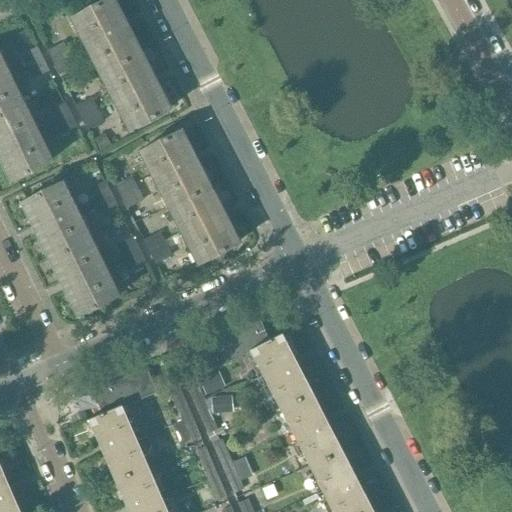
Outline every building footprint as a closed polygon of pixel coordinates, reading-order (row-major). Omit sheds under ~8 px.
[(102,73),(139,54),(110,0),(105,0),(73,16),(102,73)] [(63,42),(54,46),(57,52),(60,58),(69,54),(63,42)] [(49,56),(57,52),(54,46),(46,50),(49,56)] [(31,57),(39,53),(36,47),(28,51),(31,57)] [(28,51),(20,55),(26,67),(34,63),(31,57),(28,51)] [(57,52),(49,56),(52,62),(60,58),(57,52)] [(39,53),(31,57),(34,63),(42,59),(39,53)] [(67,70),(75,66),(69,54),(60,58),(64,64),(67,70)] [(139,54),(102,73),(131,129),(168,111),(139,54)] [(55,68),(64,64),(60,58),(52,62),(55,68)] [(37,69),(45,65),(42,59),(34,63),(37,69)] [(0,115),(22,105),(0,60),(0,115)] [(32,79),(40,75),(37,69),(34,63),(26,67),(32,79)] [(64,64),(55,68),(58,74),(67,70),(64,64)] [(45,65),(37,69),(40,75),(48,71),(45,65)] [(91,97),(83,102),(85,107),(89,113),(97,109),(91,97)] [(77,112),(85,107),(83,102),(74,106),(77,112)] [(59,113),(68,109),(65,103),(56,107),(59,113)] [(22,105),(0,115),(0,152),(13,179),(50,162),(22,105)] [(48,111),(54,123),(62,119),(59,113),(56,107),(48,111)] [(85,107),(77,112),(80,118),(89,113),(85,107)] [(68,109),(59,113),(62,119),(71,115),(68,109)] [(95,126),(103,121),(97,109),(89,113),(92,119),(95,126)] [(83,124),(92,119),(89,113),(80,118),(83,124)] [(65,125),(74,121),(71,115),(62,119),(65,125)] [(60,135),(68,131),(65,125),(62,119),(54,123),(60,135)] [(92,119),(83,124),(86,130),(95,126),(92,119)] [(74,121),(65,125),(68,131),(77,127),(74,121)] [(207,187),(178,132),(142,150),(171,206),(207,187)] [(131,176),(123,180),(125,186),(129,192),(137,188),(131,176)] [(117,190),(125,186),(123,180),(114,185),(117,190)] [(99,191),(107,187),(104,181),(96,185),(99,191)] [(52,257),(88,239),(60,183),(24,201),(52,257)] [(88,189),(94,201),(102,197),(99,191),(96,185),(88,189)] [(125,186),(117,190),(120,196),(129,192),(125,186)] [(107,187),(99,191),(102,197),(110,193),(107,187)] [(207,187),(171,206),(200,262),(236,244),(207,187)] [(135,205),(143,200),(137,188),(129,192),(132,198),(135,205)] [(123,202),(132,198),(129,192),(120,196),(123,202)] [(105,203),(113,199),(110,193),(102,197),(105,203)] [(94,201),(100,213),(108,209),(105,203),(102,197),(94,201)] [(132,198),(123,202),(127,209),(135,205),(132,198)] [(113,199),(105,203),(108,209),(116,205),(113,199)] [(159,232),(151,236),(154,242),(157,248),(165,244),(159,232)] [(128,247),(136,243),(133,236),(125,241),(128,247)] [(145,246),(154,242),(151,236),(142,240),(145,246)] [(88,239),(52,257),(80,314),(116,296),(88,239)] [(125,241),(116,245),(123,257),(131,253),(128,247),(125,241)] [(154,242),(145,246),(148,252),(157,248),(154,242)] [(136,243),(128,247),(131,253),(139,249),(136,243)] [(163,259),(171,255),(165,244),(157,248),(160,254),(163,259)] [(151,258),(160,254),(157,248),(148,252),(151,258)] [(134,259),(142,255),(139,249),(131,253),(134,259)] [(129,268),(136,264),(134,259),(131,253),(123,257),(129,268)] [(160,254),(151,258),(154,263),(163,259),(160,254)] [(142,255),(134,259),(136,264),(145,260),(142,255)] [(258,321),(207,343),(217,366),(250,351),(249,350),(270,339),(270,338),(266,340),(258,321)] [(311,392),(295,361),(282,335),(283,334),(282,333),(270,339),(249,350),(250,351),(280,409),(311,392)] [(155,392),(150,381),(145,370),(94,392),(102,412),(99,414),(99,415),(121,405),(121,406),(155,392)] [(195,380),(185,384),(189,393),(199,389),(195,380)] [(178,388),(169,392),(172,400),(182,396),(178,388)] [(199,389),(189,393),(193,401),(202,397),(199,389)] [(280,409),(309,466),(341,450),(311,392),(280,409)] [(172,400),(176,408),(185,404),(182,396),(172,400)] [(212,414),(232,413),(231,396),(211,397),(212,414)] [(202,397),(193,401),(196,409),(206,405),(202,397)] [(176,408),(179,417),(189,412),(185,404),(176,408)] [(147,466),(121,406),(121,405),(99,415),(86,420),(87,421),(89,420),(115,480),(147,466)] [(206,405),(196,409),(200,417),(209,413),(206,405)] [(179,417),(181,421),(183,425),(192,421),(189,412),(179,417)] [(209,413),(200,417),(204,426),(213,422),(209,413)] [(196,429),(192,421),(183,425),(186,433),(196,429)] [(207,433),(216,429),(213,422),(204,426),(207,433)] [(196,429),(186,433),(190,441),(199,437),(196,429)] [(231,437),(221,441),(225,449),(227,455),(236,451),(231,437)] [(221,440),(212,444),(215,453),(225,449),(221,441),(221,440)] [(204,448),(195,452),(198,460),(208,456),(204,448)] [(225,449),(215,453),(219,461),(228,457),(227,455),(225,449)] [(309,466),(332,511),(363,511),(371,508),(341,450),(309,466)] [(208,456),(198,460),(202,468),(211,464),(208,456)] [(228,457),(219,461),(223,469),(232,465),(228,457)] [(205,476),(215,472),(211,464),(202,468),(205,476)] [(232,465),(223,469),(226,477),(235,473),(232,465)] [(0,511),(19,511),(0,466),(0,511)] [(166,511),(147,466),(115,480),(128,511),(166,511)] [(215,472),(205,476),(209,484),(218,480),(215,472)] [(235,473),(226,477),(230,485),(239,481),(235,473)] [(218,480),(209,484),(212,493),(222,489),(218,480)] [(233,493),(242,489),(239,481),(230,485),(233,493)] [(216,500),(225,496),(222,489),(212,493),(216,500)] [(247,500),(238,504),(241,511),(250,508),(247,500)]
